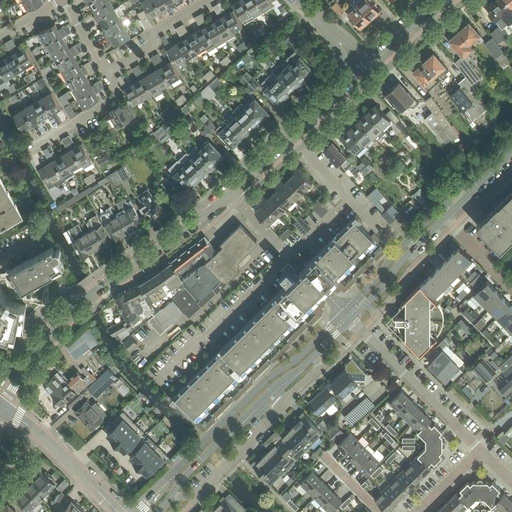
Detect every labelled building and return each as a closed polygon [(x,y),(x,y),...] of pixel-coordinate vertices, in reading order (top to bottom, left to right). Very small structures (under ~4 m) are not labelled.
[(43,0),(24,0),(22,1),(28,11),(44,1),(43,0)] [(94,9),(108,0),(88,0),(85,2),(88,6),(91,4),(94,9)] [(96,20),(114,9),(109,0),(108,0),(94,9),(97,14),(94,16),(96,20)] [(159,16),(163,14),(154,0),(144,0),(142,1),(152,16),(157,13),(159,16)] [(164,9),(169,6),(166,0),(154,0),(163,14),(166,12),(164,9)] [(254,18),(243,0),(238,0),(239,0),(233,4),(245,24),(254,18)] [(243,0),(254,18),(264,12),(256,0),(243,0)] [(256,0),(264,12),(274,6),(272,1),(274,0),(256,0)] [(335,0),(331,0),(329,2),(345,22),(352,16),(361,27),(370,19),(354,0),(350,4),(354,8),(349,12),(345,8),(343,10),(335,0)] [(354,0),(370,19),(380,10),(371,0),(354,0)] [(504,24),(511,17),(511,6),(506,0),(494,0),(491,3),(501,15),(498,17),(504,24)] [(114,9),(96,20),(98,23),(101,21),(104,27),(122,16),(125,14),(119,6),(114,9)] [(222,13),(233,31),(242,25),(233,10),(227,14),(225,11),(222,13)] [(146,13),(140,17),(147,29),(154,26),(146,13)] [(235,35),(233,31),(222,13),(218,15),(220,18),(214,21),(223,37),(226,41),(235,35)] [(107,32),(104,34),(106,37),(125,26),(124,25),(127,23),(128,21),(125,16),(122,16),(104,27),(107,32)] [(226,41),(223,37),(214,21),(208,25),(207,22),(203,24),(214,42),(216,46),(226,41)] [(458,29),(470,43),(476,37),(479,41),(484,38),(469,21),(465,25),(464,24),(458,29)] [(61,28),(58,30),(55,24),(36,35),(42,44),(69,28),(67,24),(61,28)] [(216,46),(214,42),(203,24),(200,26),(201,29),(195,32),(205,48),(205,47),(208,51),(216,46)] [(493,37),(497,42),(507,34),(499,25),(491,33),(494,36),(493,37)] [(125,26),(106,37),(108,41),(111,39),(115,44),(130,35),(125,26)] [(72,32),(69,28),(42,44),(48,54),(51,52),(66,42),(63,37),(66,35),(72,32)] [(469,43),(470,43),(458,29),(452,34),(453,35),(449,39),(463,55),(455,62),(465,76),(466,75),(472,84),(480,78),(470,64),(471,64),(468,60),(471,57),(468,53),(474,48),(469,43)] [(296,31),(292,35),(298,41),(302,37),(296,31)] [(195,53),(205,48),(195,32),(190,36),(188,33),(184,35),(195,53)] [(186,59),(195,53),(184,35),(181,37),(183,40),(177,43),(186,59)] [(286,59),(305,78),(306,78),(306,79),(308,79),(310,77),(310,75),(310,74),(318,67),(301,48),(301,47),(290,35),(285,39),(295,51),(286,59)] [(497,42),(493,37),(485,43),(495,58),(496,57),(503,67),(511,61),(497,42)] [(56,61),(80,46),(78,43),(72,46),(70,48),(66,42),(51,52),(56,61)] [(177,64),(186,59),(177,43),(171,47),(169,44),(166,46),(177,64)] [(241,52),(245,49),(240,44),(236,47),(241,52)] [(257,49),(254,45),(247,51),(250,55),(257,49)] [(62,70),(77,61),(74,55),(77,54),(83,50),(80,46),(56,61),(62,70)] [(13,49),(24,68),(34,62),(25,47),(19,50),(17,47),(13,49)] [(282,61),(286,58),(280,52),(279,52),(275,48),(272,50),(282,61)] [(15,73),(24,68),(13,49),(10,51),(11,54),(6,58),(15,73)] [(422,62),(434,75),(438,72),(443,79),(448,75),(445,72),(449,69),(435,54),(431,58),(429,56),(422,62)] [(0,69),(6,79),(15,73),(6,58),(0,61),(0,69)] [(224,67),(228,63),(224,58),(220,62),(224,67)] [(302,82),(305,78),(286,59),(292,65),(283,73),(296,87),(297,86),(299,86),(301,84),(302,82)] [(67,79),(92,65),(89,61),(83,65),(84,65),(81,67),(77,61),(62,70),(67,79)] [(159,64),(170,82),(180,76),(171,61),(165,65),(163,61),(159,64)] [(434,75),(422,62),(422,61),(417,65),(418,66),(413,70),(420,77),(419,78),(429,89),(438,81),(433,76),(434,75)] [(161,88),(170,82),(159,64),(156,66),(158,69),(152,72),(161,88)] [(73,89),(88,79),(85,74),(88,72),(94,69),(92,65),(67,79),(73,89)] [(0,89),(9,84),(6,79),(0,69),(0,89)] [(254,77),(253,77),(247,71),(243,75),(244,76),(249,81),(250,81),(257,88),(261,84),(254,77)] [(164,92),(161,88),(152,72),(146,76),(144,73),(141,75),(152,93),(154,97),(164,92)] [(208,81),(212,78),(207,73),(204,76),(208,81)] [(295,87),(296,87),(283,73),(278,77),(275,74),(272,74),(271,75),(271,77),(287,95),(290,92),(292,92),(295,89),(295,87)] [(143,99),(152,93),(141,75),(137,77),(139,80),(133,83),(143,99)] [(472,84),(466,75),(465,76),(458,82),(460,85),(459,86),(473,101),(464,109),(460,104),(457,106),(469,123),(482,113),(486,119),(494,112),(472,84)] [(248,82),(249,81),(244,76),(240,80),(245,85),(244,86),(251,94),(255,90),(248,82)] [(287,95),(271,77),(270,79),(268,76),(261,82),(264,85),(262,86),(278,103),(282,100),(283,100),(285,100),(287,98),(287,96),(286,95),(287,95)] [(212,87),(215,91),(224,84),(218,77),(210,83),(209,84),(212,87)] [(78,98),(102,84),(100,80),(94,83),(95,84),(92,85),(88,79),(73,89),(78,98)] [(384,93),(385,94),(400,111),(406,106),(414,107),(419,103),(415,98),(399,81),(392,87),(390,87),(384,93)] [(133,104),(143,99),(133,83),(128,87),(126,84),(122,86),(133,104)] [(102,84),(78,98),(84,107),(99,98),(96,93),(99,91),(105,87),(102,84)] [(206,93),(211,88),(212,87),(209,84),(202,90),(206,93)] [(450,94),(460,104),(464,109),(473,101),(459,86),(450,94)] [(42,98),(53,117),(57,114),(55,111),(61,108),(52,92),(42,98)] [(179,97),(184,102),(187,99),(183,94),(179,97)] [(268,112),(254,97),(252,95),(249,98),(251,100),(245,105),(259,120),(260,119),(262,120),(265,117),(265,115),(268,112)] [(459,135),(451,125),(431,96),(425,100),(432,111),(432,112),(445,129),(451,138),(452,139),(459,135)] [(180,105),(184,102),(179,97),(176,100),(180,105)] [(50,119),(53,117),(42,98),(33,104),(42,119),(48,115),(50,119)] [(77,114),(70,103),(64,106),(71,117),(77,114)] [(129,119),(135,116),(127,103),(122,106),(121,105),(109,111),(112,116),(110,117),(115,126),(117,125),(118,127),(130,120),(129,119)] [(36,122),(42,119),(33,104),(24,109),(35,128),(38,125),(36,122)] [(187,112),(191,109),(187,104),(183,108),(187,112)] [(259,120),(245,105),(244,104),(240,107),(239,105),(233,111),(234,112),(235,111),(236,113),(251,128),(252,128),(253,128),(256,125),(256,123),(259,120)] [(385,130),(394,122),(377,104),(368,112),(382,127),(385,130)] [(163,111),(167,116),(171,113),(166,108),(163,111)] [(31,130),(35,128),(24,109),(14,115),(23,130),(29,127),(31,130)] [(164,120),(167,116),(163,111),(159,114),(164,120)] [(251,128),(236,113),(235,111),(234,112),(226,120),(242,136),(246,133),(247,134),(250,131),(250,129),(251,128)] [(382,127),(368,112),(359,120),(377,139),(380,142),(383,140),(380,137),(381,136),(376,132),(382,127)] [(451,138),(445,129),(432,112),(424,118),(439,135),(439,134),(446,142),(451,138)] [(204,114),(200,118),(204,123),(208,118),(204,114)] [(220,123),(217,127),(209,119),(205,123),(212,131),(213,130),(214,131),(213,132),(220,138),(224,135),(233,145),(237,141),(239,141),(242,139),(241,137),(242,136),(226,120),(221,124),(220,123)] [(400,119),(395,123),(401,130),(402,130),(407,135),(411,131),(400,119)] [(359,120),(350,128),(368,148),(377,139),(359,120)] [(155,132),(153,129),(148,124),(144,127),(145,128),(146,129),(149,133),(149,132),(151,134),(155,132)] [(207,136),(211,132),(205,126),(200,130),(207,136)] [(163,127),(154,135),(162,144),(171,137),(163,127)] [(368,148),(350,128),(342,137),(360,156),(368,148)] [(201,149),(214,163),(215,162),(216,163),(219,161),(219,158),(222,155),(209,141),(201,149)] [(334,161),(333,161),(334,162),(334,161),(344,172),(349,168),(354,175),(360,170),(354,163),(352,165),(332,142),(324,150),(329,155),(328,155),(329,157),(330,156),(334,161)] [(463,142),(458,145),(462,151),(467,147),(463,142)] [(93,162),(91,159),(82,143),(76,147),(74,144),(71,146),(82,164),(84,168),(93,162)] [(214,163),(201,149),(197,145),(188,153),(193,157),(205,171),(206,171),(208,171),(210,169),(210,166),(214,163)] [(72,170),(82,164),(71,146),(67,148),(69,151),(63,154),(72,170)] [(108,152),(97,159),(101,166),(112,159),(108,152)] [(193,157),(188,153),(187,152),(178,160),(197,179),(200,176),(202,176),(205,174),(204,172),(205,171),(193,157)] [(74,173),(72,170),(63,154),(57,158),(55,155),(52,157),(63,175),(65,179),(74,173)] [(366,175),(374,167),(364,156),(356,164),(366,175)] [(65,179),(63,175),(52,157),(48,159),(50,162),(44,166),(45,166),(38,170),(47,184),(53,181),(56,186),(66,181),(65,179)] [(178,177),(174,181),(178,186),(179,185),(180,187),(184,184),(188,188),(192,184),(194,184),(196,182),(196,180),(197,179),(178,160),(170,168),(178,177)] [(290,177),(304,191),(313,182),(295,164),(293,166),(293,169),(296,172),(290,177)] [(113,172),(120,183),(131,176),(124,165),(113,172)] [(397,167),(391,173),(394,176),(400,170),(397,167)] [(112,187),(120,183),(113,172),(105,176),(108,181),(108,180),(112,187)] [(100,185),(108,181),(105,176),(98,181),(100,185)] [(295,199),(304,191),(290,177),(285,182),(283,180),(280,183),(295,199)] [(171,193),(176,188),(167,178),(162,183),(171,193)] [(93,190),(100,185),(98,181),(90,186),(93,190)] [(286,208),(295,199),(280,183),(276,186),(278,188),(273,193),(286,208)] [(0,225),(18,215),(2,188),(0,184),(0,225)] [(431,184),(425,189),(429,194),(435,188),(431,184)] [(85,195),(93,190),(90,186),(83,191),(85,195)] [(421,203),(428,197),(420,188),(413,194),(421,203)] [(487,214),(476,224),(498,246),(503,242),(503,241),(507,238),(508,240),(509,240),(509,241),(511,237),(511,189),(503,198),(497,204),(490,211),(487,214)] [(160,199),(159,198),(158,198),(157,197),(156,198),(155,198),(154,197),(153,198),(147,190),(138,196),(144,204),(139,207),(145,215),(149,213),(153,219),(158,216),(160,216),(163,214),(163,212),(164,211),(158,203),(159,202),(160,201),(160,200),(160,199)] [(78,199),(85,195),(83,191),(79,193),(76,195),(78,199)] [(277,216),(286,208),(273,193),(268,198),(266,196),(262,200),(277,216)] [(71,204),(78,199),(76,195),(75,195),(68,199),(71,204)] [(121,203),(135,227),(142,223),(133,207),(130,200),(127,202),(125,198),(120,201),(121,203)] [(63,209),(71,204),(68,199),(61,204),(63,209)] [(268,225),(277,216),(262,200),(258,203),(260,205),(255,211),(268,225)] [(127,232),(135,227),(121,203),(120,201),(116,203),(118,205),(122,213),(118,215),(127,232)] [(315,211),(319,207),(315,203),(311,206),(315,211)] [(381,213),(384,216),(389,221),(399,212),(391,203),(381,213)] [(56,213),(63,209),(61,204),(53,209),(56,213)] [(323,204),(315,211),(321,217),(328,210),(323,204)] [(127,232),(118,215),(115,217),(110,207),(106,209),(107,211),(120,236),(127,232)] [(113,240),(120,236),(107,211),(99,215),(113,240)] [(90,221),(103,245),(111,241),(96,214),(89,218),(90,221)] [(318,297),(329,286),(335,291),(338,292),(340,290),(342,291),(345,291),(356,281),(356,278),(353,276),(344,285),(337,278),(374,241),(381,248),(372,257),(374,260),(377,260),(387,250),(387,246),(374,233),(370,236),(358,224),(361,220),(355,214),(352,217),(354,219),(308,265),(297,275),(293,271),(294,270),(288,264),(281,270),(287,276),(288,275),(293,280),(174,397),(173,395),(169,398),(175,404),(178,401),(187,410),(184,413),(202,431),(204,431),(215,421),(214,418),(212,416),(203,425),(196,418),(309,306),(316,313),(306,322),(308,324),(312,324),(322,314),(322,311),(319,309),(321,307),(322,308),(324,306),(324,302),(318,297)] [(297,227),(301,224),(297,219),(293,223),(297,227)] [(305,220),(297,227),(304,234),(311,227),(305,220)] [(96,249),(103,245),(90,221),(86,223),(90,230),(87,232),(96,249)] [(87,232),(84,233),(79,223),(74,226),(89,253),(96,249),(87,232)] [(223,245),(211,256),(224,270),(221,273),(224,276),(227,273),(259,242),(256,240),(240,224),(220,242),(222,245),(223,245)] [(81,257),(89,253),(74,226),(63,232),(69,242),(72,240),(81,257)] [(288,228),(279,236),(284,241),(292,232),(288,228)] [(205,261),(216,251),(205,237),(172,262),(183,279),(198,300),(222,278),(205,261)] [(38,274),(42,280),(64,267),(59,257),(60,256),(61,256),(61,255),(61,253),(61,252),(60,250),(59,249),(58,249),(56,248),(54,249),(51,246),(32,257),(30,259),(39,273),(38,274)] [(450,254),(464,268),(472,260),(459,247),(459,246),(450,254)] [(456,275),(464,268),(450,254),(443,262),(456,275)] [(357,277),(373,261),(369,258),(354,273),(357,277)] [(23,290),(42,280),(38,274),(39,273),(30,259),(11,269),(13,273),(11,274),(11,275),(11,277),(12,278),(13,279),(14,280),(15,281),(17,280),(23,290)] [(145,311),(128,324),(136,334),(153,321),(156,325),(194,295),(182,280),(184,278),(172,262),(157,274),(140,284),(153,307),(145,311)] [(449,283),(456,275),(443,262),(435,269),(449,283)] [(435,269),(428,277),(441,291),(445,295),(453,287),(449,283),(435,269)] [(474,278),(478,282),(483,277),(479,273),(474,278)] [(434,297),(441,291),(428,277),(420,284),(438,301),(434,297)] [(481,302),(495,288),(487,280),(486,281),(487,281),(474,294),(470,297),(471,298),(470,299),(477,305),(481,302)] [(154,315),(140,284),(115,296),(126,318),(109,328),(113,335),(117,333),(123,343),(129,350),(137,343),(134,339),(126,328),(124,324),(128,322),(130,320),(134,324),(140,319),(136,315),(137,314),(136,312),(144,309),(149,319),(154,315)] [(437,302),(438,301),(420,284),(402,301),(403,302),(403,301),(404,302),(401,304),(399,307),(398,310),(397,313),(397,315),(395,315),(395,321),(397,321),(397,324),(398,327),(399,330),(401,333),(404,335),(403,335),(402,336),(420,353),(437,336),(437,335),(437,336),(436,335),(438,333),(440,330),(442,327),(443,324),(443,320),(443,317),(443,313),(442,310),(440,307),(439,304),(437,302),(437,301),(437,302)] [(0,334),(2,335),(7,337),(11,338),(16,339),(18,326),(25,327),(27,304),(22,304),(18,303),(13,301),(9,299),(6,296),(3,293),(0,289),(0,287),(0,334)] [(489,310),(502,296),(495,288),(481,302),(489,310)] [(459,293),(463,297),(468,292),(464,289),(459,293)] [(459,301),(463,297),(459,293),(455,298),(459,301)] [(497,317),(510,304),(502,296),(489,310),(497,317)] [(449,303),(449,304),(444,308),(448,312),(452,307),(449,303)] [(504,325),(511,316),(511,305),(510,304),(497,317),(504,325)] [(466,317),(470,313),(466,309),(462,313),(466,317)] [(471,322),(475,318),(479,313),(474,309),(470,313),(466,317),(471,322)] [(469,324),(463,318),(459,322),(464,328),(469,324)] [(478,321),(474,325),(477,328),(479,330),(483,326),(481,324),(478,321)] [(297,330),(300,333),(307,326),(303,323),(297,330)] [(75,359),(100,341),(91,328),(65,346),(75,359)] [(482,332),(486,337),(490,333),(485,328),(482,332)] [(291,342),(300,333),(297,330),(288,338),(291,342)] [(496,339),(492,343),(497,348),(501,344),(496,339)] [(289,347),(290,346),(290,343),(288,341),(279,350),(283,353),(289,347)] [(437,371),(455,353),(446,344),(445,345),(441,349),(438,345),(437,345),(427,354),(431,359),(428,362),(437,371)] [(274,362),(283,353),(279,350),(269,360),(271,362),(274,362)] [(498,354),(495,350),(490,355),(493,358),(498,354)] [(455,353),(437,371),(446,379),(449,376),(453,380),(464,370),(459,366),(463,362),(455,353)] [(511,354),(509,357),(499,366),(504,371),(511,363),(511,354)] [(498,364),(504,358),(502,356),(497,356),(493,359),(498,364)] [(365,373),(352,358),(346,364),(346,369),(331,382),(339,392),(347,400),(365,384),(365,373)] [(482,358),(473,366),(486,380),(495,371),(482,358)] [(259,367),(262,371),(270,363),(266,360),(259,367)] [(507,377),(498,385),(508,395),(511,391),(511,364),(511,365),(505,371),(509,375),(507,377)] [(78,370),(67,379),(77,391),(78,392),(89,382),(91,381),(93,383),(97,379),(92,373),(91,374),(84,366),(81,369),(87,376),(85,378),(78,370)] [(254,379),(262,371),(259,367),(250,376),(254,379)] [(88,387),(87,388),(89,389),(96,397),(117,378),(108,368),(101,375),(97,379),(93,383),(88,387)] [(58,401),(62,405),(67,401),(71,406),(82,396),(78,392),(77,391),(76,392),(66,381),(65,381),(57,372),(55,374),(43,384),(58,401)] [(242,387),(245,391),(252,384),(252,381),(250,379),(242,387)] [(331,382),(308,402),(319,414),(325,409),(330,415),(338,408),(333,402),(337,398),(334,396),(339,392),(331,382)] [(465,386),(462,389),(470,398),(473,395),(465,386)] [(236,399),(245,391),(242,387),(232,397),(233,399),(236,399)] [(397,410),(409,397),(401,390),(389,403),(397,410)] [(366,396),(344,416),(351,425),(374,404),(366,396)] [(221,404),(225,408),(232,400),(228,397),(221,404)] [(404,417),(416,405),(409,397),(397,410),(404,417)] [(87,401),(75,412),(91,430),(103,419),(107,415),(102,409),(96,402),(92,406),(87,401)] [(216,416),(225,408),(221,404),(213,413),(216,416)] [(411,425),(423,412),(416,405),(404,417),(411,425)] [(123,411),(113,421),(117,425),(127,415),(123,411)] [(292,427),(311,446),(320,437),(317,435),(322,431),(303,412),(294,421),(296,423),(292,427)] [(418,432),(431,419),(423,412),(411,425),(418,432)] [(117,425),(108,435),(116,443),(136,423),(127,415),(117,425)] [(425,443),(442,443),(442,436),(440,433),(442,431),(431,419),(418,432),(425,439),(425,443)] [(136,423),(116,443),(125,451),(135,441),(142,434),(144,432),(136,423)] [(336,424),(327,433),(335,442),(345,433),(336,424)] [(311,446),(292,427),(288,431),(282,425),(273,433),(296,456),(300,453),(302,455),(311,446)] [(345,452),(358,440),(350,432),(337,445),(345,452)] [(292,460),(296,456),(273,433),(264,442),(270,449),(266,453),(285,471),(294,462),(292,460)] [(503,433),(499,439),(500,440),(504,444),(509,438),(503,433)] [(142,434),(135,441),(138,444),(143,438),(144,438),(145,437),(142,434)] [(391,435),(388,439),(384,442),(387,446),(391,442),(392,443),(391,444),(395,447),(399,443),(391,435)] [(141,447),(130,457),(138,465),(155,449),(158,446),(150,438),(146,441),(141,447)] [(143,438),(138,444),(141,447),(146,441),(144,438),(143,438)] [(352,460),(365,447),(358,440),(345,452),(352,460)] [(442,450),(442,443),(425,443),(425,447),(418,455),(431,467),(442,456),(440,453),(442,450)] [(155,449),(138,465),(147,474),(158,464),(167,454),(158,446),(155,449)] [(360,467),(372,454),(365,447),(352,460),(360,467)] [(276,480),(285,471),(266,453),(263,456),(260,454),(251,463),(270,482),(274,478),(276,480)] [(167,454),(158,464),(160,466),(169,457),(167,454)] [(372,454),(360,467),(367,474),(380,461),(372,454)] [(423,474),(431,467),(418,455),(411,462),(423,474)] [(416,482),(423,474),(411,462),(403,469),(416,482)] [(31,478),(46,493),(52,487),(51,487),(55,484),(50,479),(51,478),(45,472),(44,473),(40,469),(36,473),(35,472),(31,476),(32,477),(31,478)] [(409,489),(416,482),(403,469),(397,476),(409,489)] [(307,490),(320,478),(312,470),(299,483),(307,490)] [(402,496),(409,489),(397,476),(389,483),(402,496)] [(46,493),(31,478),(28,481),(27,480),(23,484),(24,486),(23,486),(37,501),(38,501),(37,500),(42,495),(42,496),(46,493)] [(314,498),(327,485),(320,478),(307,490),(314,498)] [(480,498),(481,481),(473,481),(470,484),(468,481),(456,492),(469,506),(476,498),(480,498)] [(492,506),(504,493),(492,481),(490,484),(487,481),(481,481),(480,498),(484,498),(492,506)] [(395,503),(402,496),(389,483),(382,490),(395,503)] [(321,505),(334,492),(327,485),(314,498),(321,505)] [(34,504),(37,501),(23,486),(20,489),(19,488),(15,493),(16,494),(14,495),(28,509),(33,504),(34,504)] [(382,490),(374,498),(387,511),(395,503),(382,490)] [(57,504),(65,496),(61,492),(53,500),(57,504)] [(213,511),(244,511),(247,510),(230,492),(225,497),(223,496),(214,505),(216,507),(212,511),(213,511)] [(334,492),(321,505),(328,511),(329,511),(342,500),(334,492)] [(461,511),(462,511),(469,506),(456,492),(449,500),(461,511)] [(497,511),(499,511),(511,500),(504,493),(492,506),(497,511)] [(73,511),(79,507),(75,502),(74,503),(70,499),(69,500),(65,496),(57,504),(61,508),(59,510),(56,511),(73,511)] [(61,508),(57,504),(53,500),(51,501),(59,510),(61,508)] [(446,511),(461,511),(449,500),(442,507),(446,511)] [(511,511),(511,500),(499,511),(511,511)] [(0,511),(14,511),(6,503),(5,504),(3,504),(0,506),(0,509),(0,508),(0,511)]
